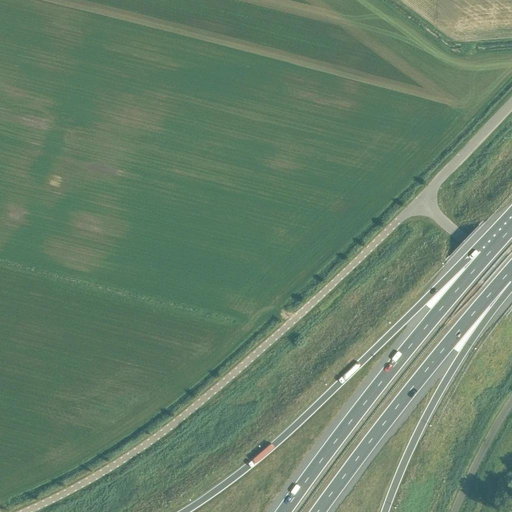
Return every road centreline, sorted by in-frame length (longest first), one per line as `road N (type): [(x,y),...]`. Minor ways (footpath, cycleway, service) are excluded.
road 1 (unclassified): [(421,198),(200,402),(138,450),(23,511)]
road 2 (motorway): [(484,257),(425,299),(255,459),(183,511)]
road 3 (motorway): [(484,257),(283,511)]
road 4 (motorway): [(317,511),(496,287)]
road 5 (motorway): [(384,511),(496,287)]
road 6 (unclassified): [(421,198),(511,103)]
road 7 (unclassified): [(511,282),(421,198)]
road 8 (unclassified): [(460,511),(484,448),(511,404)]
